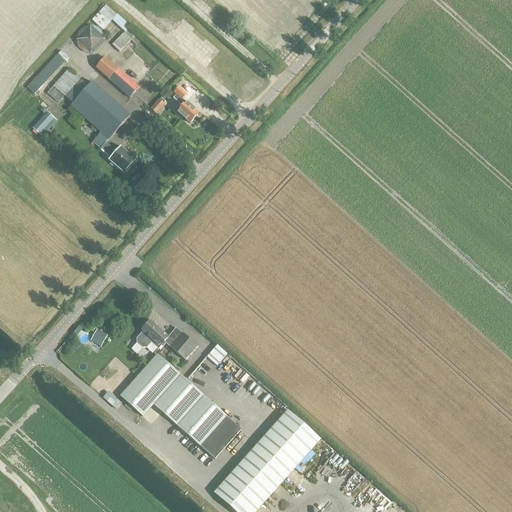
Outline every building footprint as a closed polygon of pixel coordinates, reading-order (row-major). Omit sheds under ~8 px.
[(113,20),(126,31),(131,25),(107,3),(93,19),(104,30),(113,20)] [(83,27),(77,33),(76,40),(78,48),(84,53),(91,55),(106,40),(103,32),(97,27),(90,25),(83,27)] [(121,53),(132,40),(125,34),(113,46),(121,53)] [(58,56),(27,88),(35,96),(66,64),(58,56)] [(130,99),(140,89),(106,57),(96,68),(130,99)] [(93,83),(90,87),(81,80),(80,81),(68,70),(53,86),(74,105),(72,107),(102,133),(94,142),(102,149),(112,157),(109,160),(124,174),(136,160),(121,147),(116,153),(106,144),(131,117),(93,83)] [(190,126),(200,115),(183,100),(187,94),(179,87),(173,93),(179,98),(176,102),(182,108),(177,114),(190,126)] [(152,109),(161,114),(168,103),(158,98),(152,109)] [(48,111),(33,126),(43,136),(58,120),(48,111)] [(185,361),(197,348),(176,329),(168,338),(161,332),(162,331),(151,322),(142,331),(143,332),(140,335),(158,351),(165,343),(185,361)] [(108,337),(97,331),(91,341),(102,347),(108,337)] [(228,355),(218,346),(207,358),(217,367),(228,355)] [(215,460),(242,430),(157,355),(120,397),(143,417),(154,405),(215,460)] [(116,410),(122,404),(109,392),(103,399),(116,410)] [(214,493),(235,511),(256,511),(321,440),(288,411),(214,493)]
